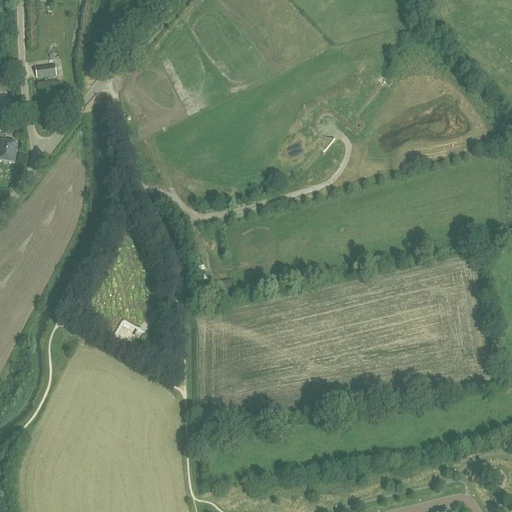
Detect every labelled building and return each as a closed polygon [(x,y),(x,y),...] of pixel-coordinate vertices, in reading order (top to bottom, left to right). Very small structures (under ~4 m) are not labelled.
[(38,78),(57,75),(55,64),(36,67),(38,78)] [(342,131),(380,88),(368,77),(341,107),(336,103),(328,112),(321,109),(315,109),(309,112),(303,117),(308,122),(312,118),(316,116),(320,116),(323,117),(329,120),(342,131)] [(0,161),(14,164),(18,145),(5,142),(6,135),(0,134),(0,130),(3,114),(0,113),(0,141),(1,142),(0,145),(0,161)] [(333,140),(331,140),(329,140),(328,140),(326,139),(325,139),(323,138),(322,137),(320,136),(315,143),(314,144),(325,152),(335,140),(333,140)] [(122,329),(127,338),(133,334),(129,326),(122,329)]
